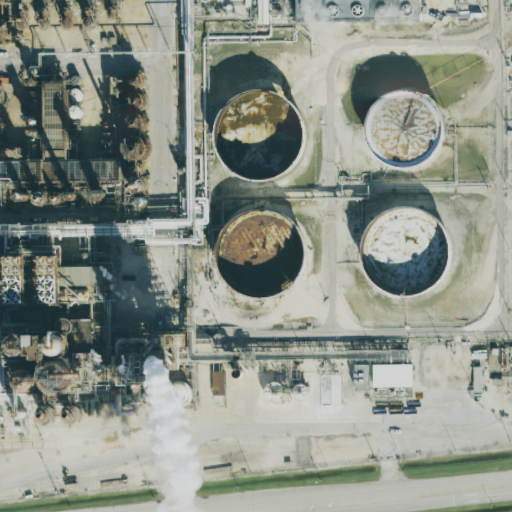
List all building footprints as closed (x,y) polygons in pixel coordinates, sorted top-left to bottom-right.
[(261,0),(291,0),(291,29),(261,29),(261,0)] [(300,0),(421,0),(422,25),(301,26),(300,0)] [(230,108),(240,101),(249,97),(260,95),(274,97),(291,106),(300,118),(306,140),(300,163),(289,175),(273,183),(257,184),(238,177),(224,163),(218,145),(219,127),(223,117),(230,108)] [(381,103),(391,98),(407,96),(422,101),(432,109),(439,121),(441,140),(437,152),(429,162),(415,170),(400,171),(383,166),(370,153),(365,135),(368,118),(381,103)] [(231,224),(240,217),(250,213),(260,211),(275,213),(291,222),(301,233),(306,255),(300,278),(290,290),(273,298),(257,300),(238,293),(224,278),(218,260),(219,243),(224,233),(231,224)] [(377,225),(386,218),(396,214),(406,212),(421,214),(437,223),(447,235),(453,257),(446,279),(436,291),(420,299),(403,301),(384,294),(370,279),(364,261),(366,244),(370,234),(377,225)] [(373,387),(412,387),(411,364),(372,364),(373,387)] [(368,365),(354,365),(355,391),(369,391),(368,365)] [(339,375),(320,375),(320,404),(340,404),(339,375)] [(213,395),(224,395),(223,376),(212,377),(213,395)] [(193,387),(173,381),(167,402),(187,408),(193,387)]
